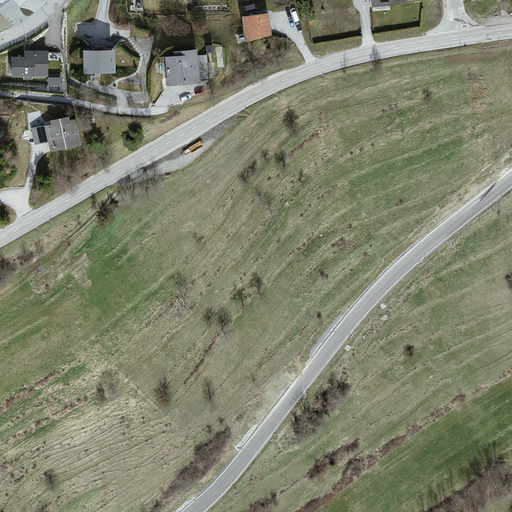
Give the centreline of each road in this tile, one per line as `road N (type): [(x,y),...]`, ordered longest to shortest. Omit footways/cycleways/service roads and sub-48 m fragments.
road 1 (tertiary): [(0,239),(285,78),(357,55),(459,38)]
road 2 (tertiary): [(511,178),(392,275),(192,511)]
